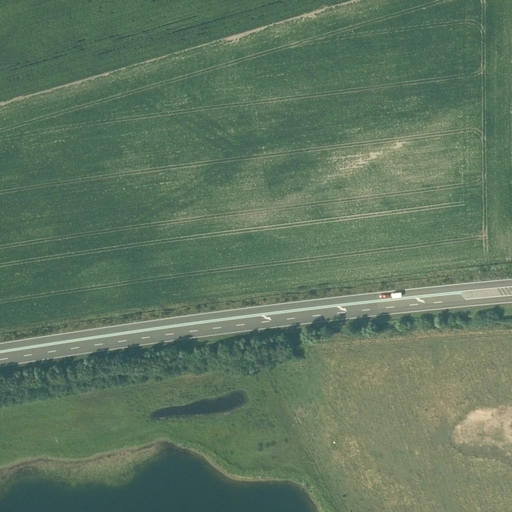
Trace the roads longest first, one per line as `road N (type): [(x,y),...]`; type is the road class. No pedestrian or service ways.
road 1 (trunk): [(511,284),(0,349)]
road 2 (trunk): [(0,362),(246,324),(511,300)]
